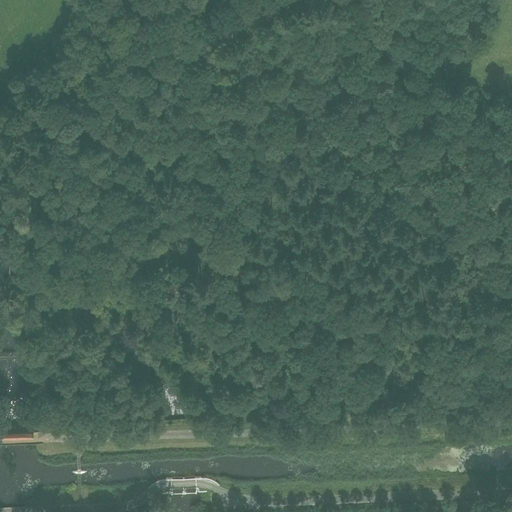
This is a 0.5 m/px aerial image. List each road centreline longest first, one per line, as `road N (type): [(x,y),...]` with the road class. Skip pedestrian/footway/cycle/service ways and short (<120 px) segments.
road 1 (unclassified): [(511,492),(251,500),(202,484)]
road 2 (unclassified): [(69,511),(124,507),(165,485),(202,484)]
